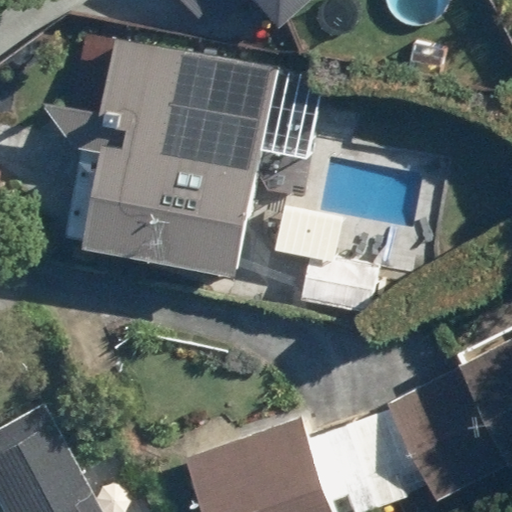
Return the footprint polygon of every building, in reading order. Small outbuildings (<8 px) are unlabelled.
[(267,0),(289,24),(315,0),(267,0)] [(93,244),(245,273),(285,65),(124,35),(122,41),(90,35),(78,101),(48,97),(82,144),(90,146),(74,233),(94,237),(93,244)] [(384,263),(342,254),(350,214),(289,202),(280,248),(313,254),(305,298),(375,312),(384,263)] [(347,511),(437,486),(443,498),(511,463),(511,325),(462,350),(467,361),(393,399),(396,405),(313,429),(307,413),(189,455),(209,511),(347,511)] [(100,511),(39,400),(0,421),(0,506),(2,511),(100,511)]
